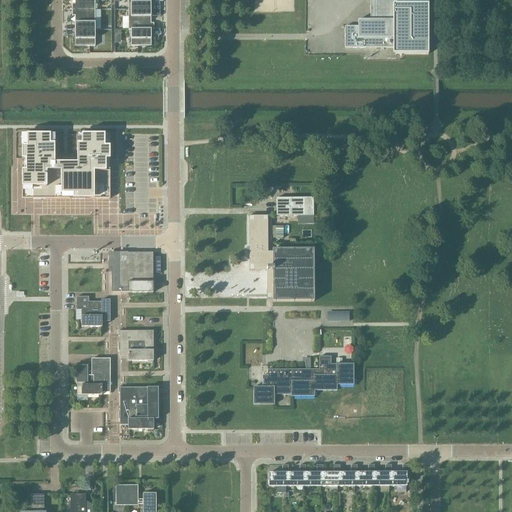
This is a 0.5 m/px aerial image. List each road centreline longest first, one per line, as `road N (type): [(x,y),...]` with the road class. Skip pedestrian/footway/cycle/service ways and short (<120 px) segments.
road 1 (unclassified): [(175,451),(173,241)]
road 2 (unclassified): [(55,451),(55,242)]
road 3 (residential): [(245,451),(434,450)]
road 4 (residential): [(173,62),(55,63),(54,0)]
road 5 (unclassified): [(173,241),(173,62)]
road 6 (unclassified): [(55,451),(175,451)]
